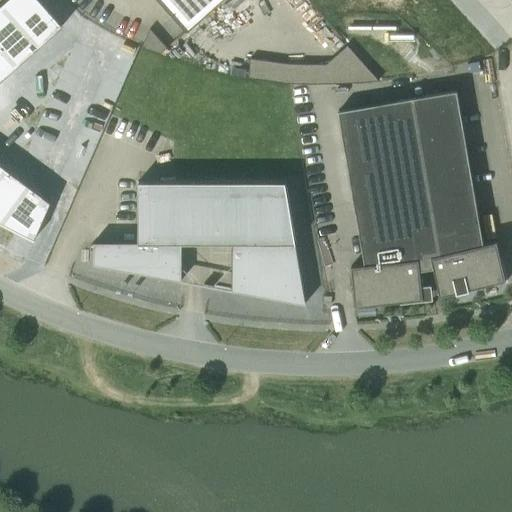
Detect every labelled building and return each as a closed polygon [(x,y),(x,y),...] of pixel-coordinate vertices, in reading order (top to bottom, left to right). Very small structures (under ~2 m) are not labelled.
[(0,222),(2,223),(18,231),(34,239),(50,201),(0,163),(0,81),(62,26),(62,25),(39,0),(6,0),(0,6),(0,222)] [(160,0),(187,30),(220,0),(160,0)] [(252,55),(250,73),(367,85),(371,52),(342,49),(341,65),(252,55)] [(352,294),(354,308),(376,305),(376,304),(422,299),(419,270),(433,268),(440,296),(478,286),(478,288),(507,281),(502,259),(500,259),(496,241),(483,243),(456,90),(338,111),(364,265),(351,266),(354,294),(352,294)] [(137,242),(93,242),(93,264),(181,281),(181,244),(231,244),(231,290),(305,304),(285,181),(173,181),(137,181),(137,242)]
